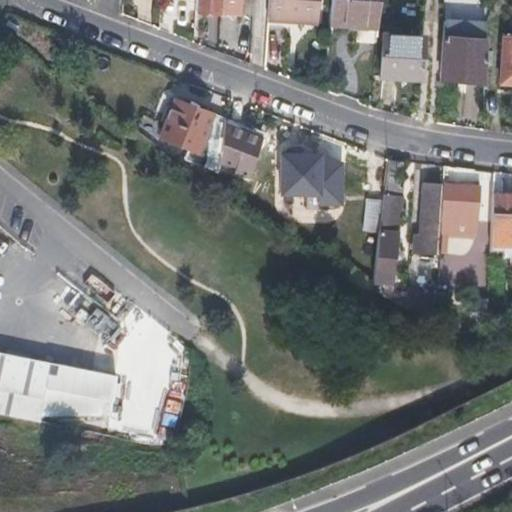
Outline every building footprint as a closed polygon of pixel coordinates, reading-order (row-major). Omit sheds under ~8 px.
[(220,0),(195,0),(195,11),(219,13),(219,12),(220,0)] [(220,0),(219,12),(238,13),(239,0),(220,0)] [(317,0),(268,0),(267,18),(316,22),(317,0)] [(330,0),(329,23),(356,25),(357,19),(377,20),(378,0),(330,0)] [(376,33),(377,20),(357,19),(356,25),(329,23),(329,30),(376,33)] [(440,39),(483,42),(484,24),(441,21),(440,39)] [(423,39),(382,37),(379,78),(421,81),(423,39)] [(481,85),(484,42),(483,42),(440,39),(437,82),(481,85)] [(511,39),(502,39),(499,85),(511,86),(511,39)] [(243,129),(172,101),(159,138),(188,149),(184,161),(224,178),(243,129)] [(306,188),(312,151),(275,144),(269,182),(306,188)] [(332,162),(312,150),(312,151),(306,188),(305,198),(317,200),(320,185),(330,185),(332,162)] [(398,163),(386,162),(382,196),(377,233),(371,283),(389,285),(399,190),(396,189),(398,163)] [(480,187),(441,184),(440,207),(449,207),(449,202),(480,203),(480,187)] [(419,238),(418,254),(434,254),(438,186),(422,186),(419,238)] [(377,233),(382,196),(365,194),(361,231),(377,233)] [(499,202),(490,202),(488,246),(496,247),(501,247),(503,234),(511,234),(511,196),(499,196),(499,202)] [(407,253),(418,254),(419,238),(408,237),(407,253)] [(405,293),(404,308),(435,312),(435,296),(405,293)] [(134,375),(136,356),(120,354),(115,380),(114,391),(148,395),(149,381),(144,376),(134,375)] [(146,357),(136,356),(134,375),(144,376),(146,357)] [(0,414),(41,422),(48,367),(0,357),(0,414)] [(115,380),(48,367),(41,422),(110,414),(114,391),(115,380)]
